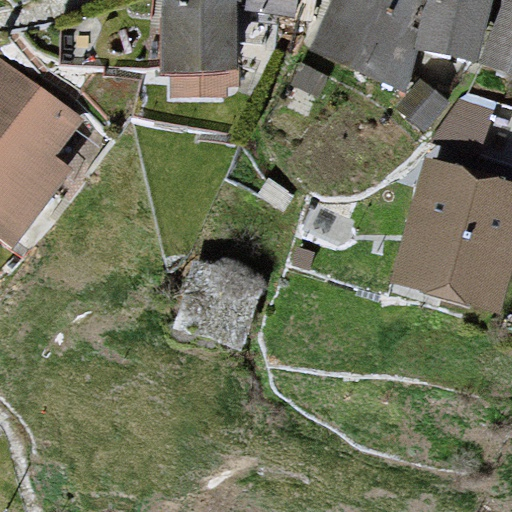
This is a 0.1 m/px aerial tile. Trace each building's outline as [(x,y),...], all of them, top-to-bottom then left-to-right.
[(232,0),(166,0),(163,69),(234,65),(232,2),(232,0)] [(293,0),(248,0),(248,5),(290,14),(293,0)] [(422,0),(339,0),(319,46),(402,85),(422,0)] [(487,0),(432,0),(422,45),(475,57),(487,0)] [(511,0),(506,0),(486,59),(511,67),(511,0)] [(75,120),(1,64),(0,64),(0,227),(13,238),(64,171),(47,157),(75,120)] [(444,104),(420,84),(399,109),(424,129),(444,104)] [(511,121),(461,106),(434,144),(472,155),(473,150),(511,162),(511,121)] [(511,243),(511,187),(428,165),(398,278),(496,304),(511,243)] [(198,263),(176,325),(235,346),(257,285),(198,263)]
